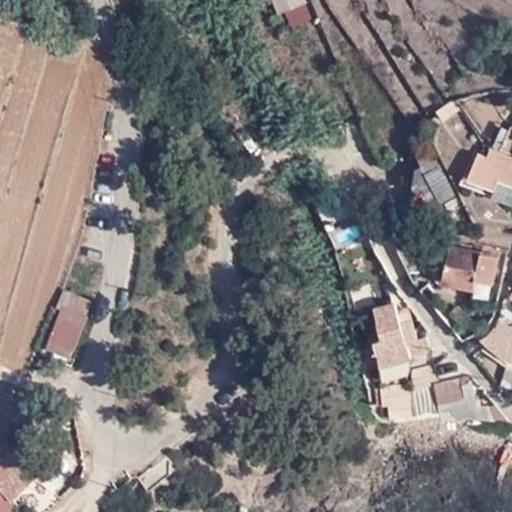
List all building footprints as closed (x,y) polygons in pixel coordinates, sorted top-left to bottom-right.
[(454,98),(439,109),(445,118),(460,108),(454,98)] [(511,155),(491,146),(488,154),(480,151),(470,175),(495,186),(499,177),(511,182),(511,155)] [(354,242),(370,236),(358,213),(345,218),(354,242)] [(411,219),(391,234),(407,266),(424,292),(441,279),(434,269),(435,248),(411,219)] [(500,255),(450,245),(445,279),(474,284),(472,297),(490,301),(500,255)] [(63,305),(85,313),(91,298),(65,288),(60,304),(63,305)] [(386,349),(381,350),(385,371),(407,367),(406,357),(430,350),(426,336),(420,338),(414,340),(409,322),(404,306),(400,307),(397,301),(395,300),(374,306),(379,320),(378,321),(382,337),(386,349)] [(86,314),(85,313),(63,305),(52,336),(75,344),(86,314)] [(409,322),(414,340),(420,338),(415,320),(409,322)] [(511,329),(497,324),(490,347),(506,358),(511,360),(511,329)] [(71,355),(75,344),(52,336),(48,346),(71,355)] [(377,351),(381,350),(386,349),(382,337),(374,340),(377,351)] [(435,383),(440,407),(452,406),(450,396),(477,392),(467,375),(435,380),(435,383)] [(389,405),(391,417),(440,410),(440,407),(435,383),(404,389),(403,382),(382,386),(385,406),(389,405)] [(494,419),(507,419),(491,401),(483,404),(494,419)] [(32,434),(16,450),(39,475),(56,458),(32,434)] [(16,450),(7,459),(30,484),(39,475),(16,450)] [(7,459),(2,454),(0,455),(0,478),(25,505),(38,493),(30,484),(7,459)] [(0,490),(0,511),(5,511),(14,503),(0,490)]
